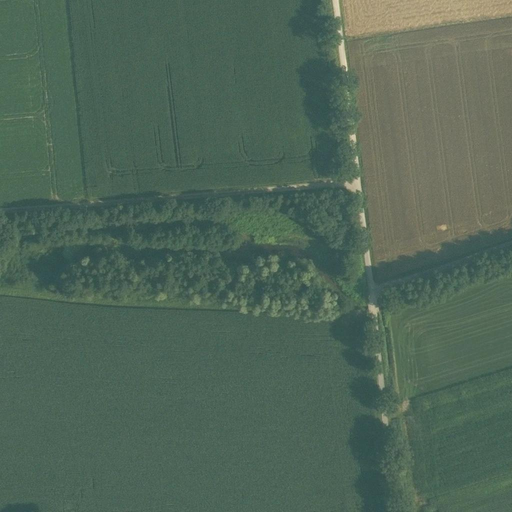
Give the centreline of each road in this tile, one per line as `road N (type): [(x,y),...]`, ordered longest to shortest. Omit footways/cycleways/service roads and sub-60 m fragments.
road 1 (unclassified): [(356,178),(0,212)]
road 2 (residential): [(394,511),(356,178)]
road 3 (residential): [(356,178),(335,0)]
road 4 (track): [(371,295),(511,245)]
